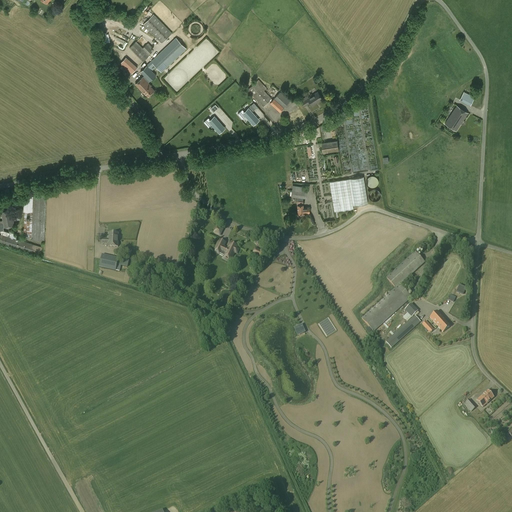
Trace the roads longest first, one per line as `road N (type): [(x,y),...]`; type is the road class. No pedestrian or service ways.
road 1 (unclassified): [(477,243),(373,209),(318,236),(252,232),(212,211),(180,157)]
road 2 (unclassified): [(180,157),(265,141),(345,104),(374,76),(421,0)]
road 3 (unclassified): [(437,0),(486,73),(477,243)]
road 4 (unclassified): [(90,0),(111,75),(160,160)]
road 5 (unclassified): [(477,243),(474,353),(511,398)]
road 6 (unclassified): [(0,186),(160,160)]
